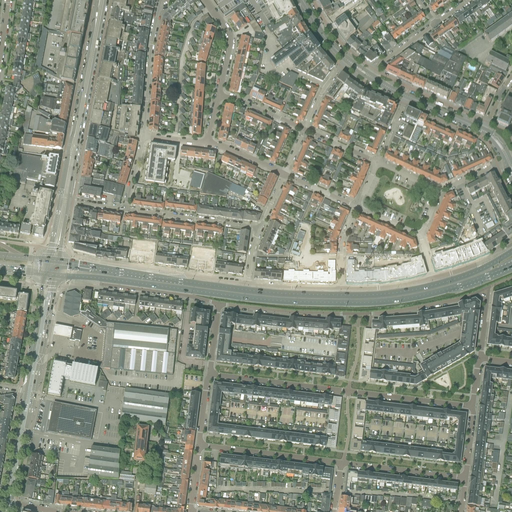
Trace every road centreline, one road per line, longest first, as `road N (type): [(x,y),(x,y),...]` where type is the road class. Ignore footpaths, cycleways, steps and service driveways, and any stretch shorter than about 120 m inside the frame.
road 1 (primary): [(85,277),(363,302),(436,292),(511,264)]
road 2 (primary): [(503,257),(448,281),(369,295),(170,279)]
road 3 (residential): [(218,304),(355,314),(484,289)]
road 4 (residential): [(471,406),(209,374)]
road 5 (residential): [(340,462),(198,445)]
road 6 (residential): [(143,136),(160,0)]
road 7 (residential): [(85,277),(218,304)]
road 8 (residential): [(125,209),(258,229)]
road 9 (residential): [(465,477),(340,462)]
